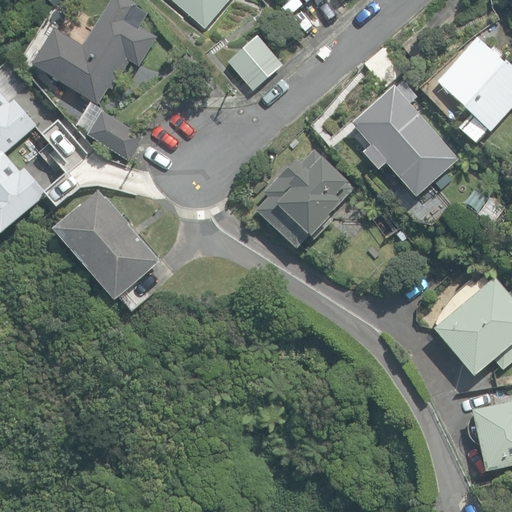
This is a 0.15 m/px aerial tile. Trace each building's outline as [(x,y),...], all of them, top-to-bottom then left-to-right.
[(55,28),(32,64),(97,104),(107,88),(113,92),(132,62),(140,67),(158,37),(130,19),(138,5),(129,0),(107,0),(81,44),(55,28)] [(172,0),(206,29),(230,0),(172,0)] [(402,45),(417,63),(441,43),(427,25),(402,45)] [(229,62),(254,90),(282,65),(258,37),(229,62)] [(461,129),(477,144),(489,130),(492,132),(511,109),(511,66),(481,38),(440,83),(475,114),(461,129)] [(365,64),(386,87),(402,73),(382,49),(365,64)] [(387,163),(416,196),(459,159),(410,103),(417,97),(404,82),(397,88),(396,86),(353,124),(372,146),(364,152),(380,170),(387,163)] [(90,137),(130,161),(143,138),(103,114),(90,137)] [(256,210),(298,249),(310,236),(315,240),(334,220),(330,216),(356,188),(315,150),(303,163),(299,158),(266,193),(269,197),(256,210)] [(56,230),(116,300),(160,261),(100,191),(56,230)] [(433,329),(474,377),(494,359),(502,370),(511,361),(511,298),(494,277),(433,329)] [(479,445),(485,472),(511,465),(511,399),(471,410),(472,416),(468,423),(469,433),(474,443),(479,445)]
